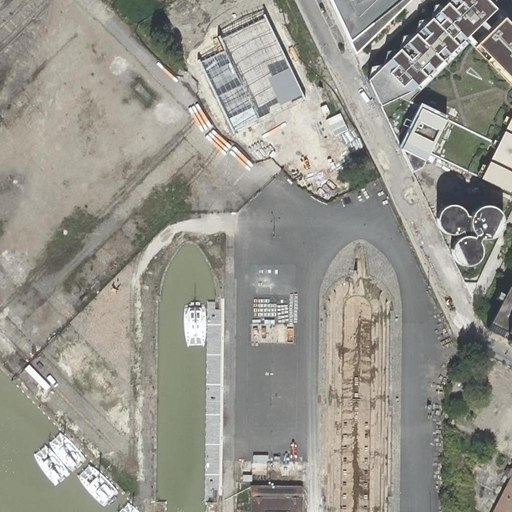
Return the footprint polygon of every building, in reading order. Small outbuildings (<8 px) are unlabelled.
[(103,0),(120,15),(124,10),(136,22),(146,11),(135,1),(136,0),(103,0)] [(138,0),(137,2),(147,10),(152,4),(146,0),(138,0)] [(297,100),(264,14),(275,10),(271,0),(171,0),(159,5),(165,21),(187,13),(194,31),(209,25),(222,59),(200,67),(215,107),(242,97),(250,118),(297,100)] [(329,0),(356,54),(411,0),(329,0)] [(446,119),(430,154),(480,178),(510,192),(511,187),(511,25),(504,18),(493,29),(485,20),(496,9),(486,0),(450,0),(448,2),(432,18),(416,33),(400,49),(384,65),(368,80),(380,106),(401,149),(421,107),(446,119)] [(435,5),(432,18),(448,2),(435,5)] [(125,11),(120,15),(134,31),(139,27),(125,11)] [(419,20),(416,33),(432,18),(419,20)] [(166,36),(178,34),(176,22),(163,25),(166,36)] [(403,36),(400,49),(416,33),(403,36)] [(387,52),(384,65),(400,49),(387,52)] [(371,67),(368,80),(384,65),(371,67)] [(461,205),(456,203),(450,203),(445,205),(441,208),(438,212),(437,218),(437,223),(439,228),(442,232),(447,234),(452,235),(458,234),(462,232),(466,228),(468,223),(469,218),(467,213),(465,209),(461,205)] [(496,206),(491,204),(485,204),(480,206),(476,209),(473,213),(472,219),(472,224),(474,229),(478,233),(482,235),(487,236),(493,235),(497,233),(501,229),(503,224),(504,219),(503,214),(500,210),(496,206)] [(477,235),(472,233),(466,233),(461,235),(457,238),(454,242),(453,248),(453,253),(455,258),(459,262),(463,264),(469,265),(474,264),(478,262),(482,258),(484,253),(485,248),(484,243),(481,239),(477,235)] [(122,252),(130,244),(123,237),(115,245),(122,252)] [(511,287),(508,285),(489,323),(511,334),(511,287)] [(457,388),(471,390),(474,371),(460,369),(457,388)] [(481,405),(470,421),(484,430),(495,413),(481,405)] [(511,511),(511,465),(511,468),(511,480),(495,511),(511,511)] [(480,480),(484,472),(474,466),(469,475),(480,480)] [(455,472),(445,472),(445,480),(456,480),(455,472)] [(252,487),(252,511),(301,511),(301,487),(252,487)] [(477,507),(488,511),(496,492),(485,487),(477,507)] [(443,490),(443,498),(454,498),(454,490),(443,490)]
